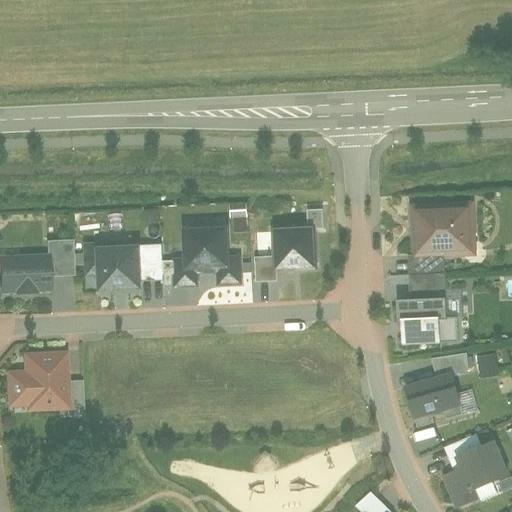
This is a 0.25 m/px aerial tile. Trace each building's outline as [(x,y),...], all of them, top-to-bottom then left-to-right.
[(477,260),(475,205),(410,208),(413,263),(477,260)] [(274,225),(276,272),(314,270),(312,223),(274,225)] [(234,233),(188,234),(189,262),(176,263),(177,292),(202,291),(202,277),(220,276),(220,289),(247,288),(246,260),(235,260),(234,233)] [(145,285),(166,283),(164,249),(102,252),(102,246),(85,247),(87,282),(102,282),(103,298),(146,296),(145,285)] [(54,260),(1,263),(3,299),(56,296),(54,260)] [(395,310),(399,350),(446,345),(442,306),(395,310)] [(159,352),(113,354),(115,390),(161,388),(159,352)] [(70,415),(68,357),(22,359),(22,375),(4,376),(5,417),(70,415)] [(462,413),(451,379),(405,394),(416,428),(462,413)] [(511,484),(495,447),(454,464),(470,501),(511,484)]
